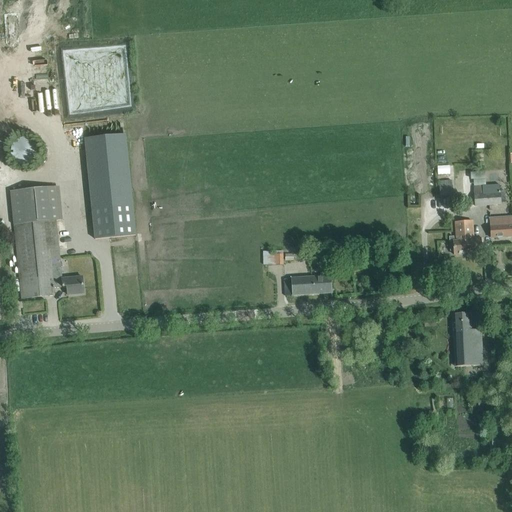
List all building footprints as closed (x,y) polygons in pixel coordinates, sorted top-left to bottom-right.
[(45,92),(50,116),(56,115),(51,91),(45,92)] [(23,167),(26,167),(29,166),(33,165),(36,162),(38,160),(40,156),(40,153),(40,150),(39,147),(38,145),(37,143),(35,141),(33,140),(30,138),(28,138),(25,138),(22,138),(19,139),(17,140),(14,142),(12,145),(11,148),(11,151),(11,155),(13,159),(14,162),(17,165),(20,166),(23,167)] [(440,181),(441,186),(440,186),(441,196),(453,196),(452,181),(440,181)] [(500,185),(474,187),(475,207),(501,205),(500,185)] [(58,188),(11,192),(21,299),(54,296),(54,289),(53,280),(52,268),(61,268),(55,220),(61,219),(58,188)] [(134,205),(92,208),(95,239),(136,236),(134,205)] [(511,216),(490,218),(490,227),(491,238),(511,236),(511,216)] [(474,239),(472,222),(455,223),(455,232),(456,241),(454,241),(454,237),(449,237),(450,252),(454,251),(454,255),(481,253),(481,242),(483,242),(483,239),(474,239)] [(269,251),(263,251),(263,265),(276,265),(276,254),(269,254),(269,251)] [(351,254),(341,255),(342,266),(351,265),(351,254)] [(67,288),(68,296),(84,294),(82,277),(53,280),(54,289),(67,288)] [(284,280),(284,286),(285,296),(331,293),(330,277),(292,279),(284,280)] [(452,315),(453,325),(455,367),(483,366),(481,330),(471,330),(470,314),(452,315)]
